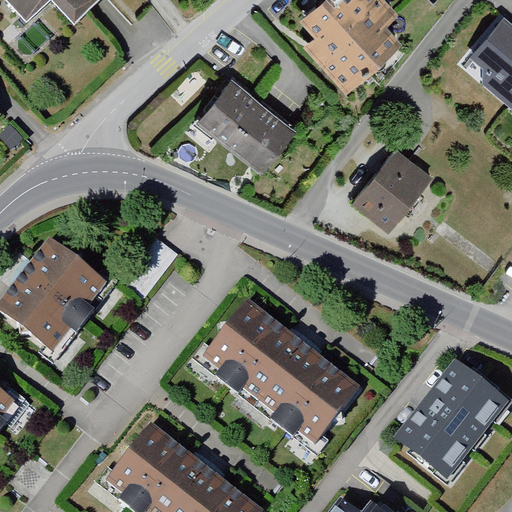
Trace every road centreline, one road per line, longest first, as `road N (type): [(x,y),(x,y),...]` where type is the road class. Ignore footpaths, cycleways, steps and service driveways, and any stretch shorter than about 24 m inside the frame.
road 1 (residential): [(511,339),(145,176),(80,172)]
road 2 (residential): [(80,172),(92,132),(240,0)]
